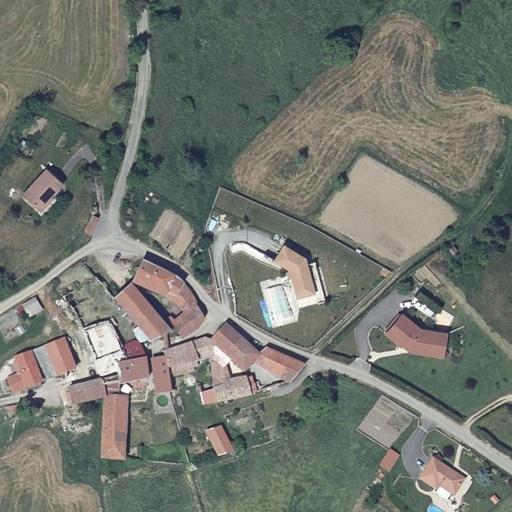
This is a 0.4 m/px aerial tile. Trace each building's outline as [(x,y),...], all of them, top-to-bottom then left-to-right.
[(37,210),(49,199),(61,186),(46,171),(23,196),(37,210)] [(49,199),(37,210),(40,213),(51,202),(49,199)] [(83,234),(91,237),(99,218),(92,213),(83,234)] [(315,291),(307,263),(305,257),(283,243),(274,260),(289,268),(300,306),(322,299),(319,290),(315,291)] [(144,260),(135,274),(155,285),(160,285),(159,288),(165,289),(174,292),(183,282),(177,276),(144,260)] [(314,261),(307,263),(315,291),(319,290),(322,299),(325,297),(314,261)] [(135,274),(133,279),(163,293),(165,289),(159,288),(160,285),(155,285),(135,274)] [(114,297),(103,283),(96,276),(80,285),(97,304),(104,302),(114,297)] [(59,290),(73,313),(82,331),(106,320),(97,304),(80,285),(76,280),(59,290)] [(182,311),(174,321),(180,329),(179,331),(183,336),(198,327),(204,316),(192,292),(183,282),(174,292),(165,289),(163,293),(182,311)] [(130,284),(114,297),(128,314),(139,326),(149,339),(165,332),(168,331),(169,334),(179,331),(180,329),(174,321),(170,316),(162,323),(130,284)] [(34,297),(23,304),(29,316),(41,310),(34,297)] [(128,314),(114,297),(104,302),(114,320),(117,319),(128,314)] [(402,313),(386,334),(402,347),(406,343),(412,348),(412,352),(443,356),(445,332),(422,329),(402,313)] [(109,323),(121,344),(122,346),(130,342),(140,343),(149,339),(139,326),(126,332),(117,319),(114,320),(109,323)] [(82,331),(92,356),(121,344),(109,323),(106,320),(82,331)] [(226,326),(213,341),(230,359),(243,372),(252,362),(289,381),(304,364),(265,348),(256,354),(226,326)] [(73,363),(92,356),(82,331),(64,338),(73,363)] [(45,346),(51,361),(60,381),(73,374),(74,371),(74,367),(73,363),(64,338),(45,346)] [(202,340),(191,344),(197,359),(209,357),(213,341),(202,340)] [(230,359),(213,341),(209,357),(221,365),(223,367),(230,359)] [(128,362),(145,359),(140,343),(130,342),(122,346),(125,350),(128,362)] [(92,356),(101,379),(103,386),(120,384),(117,364),(128,362),(125,350),(122,346),(121,344),(92,356)] [(191,344),(168,352),(168,357),(168,363),(197,359),(191,344)] [(28,354),(34,369),(51,361),(45,346),(28,354)] [(27,386),(31,395),(43,389),(34,369),(28,354),(15,360),(17,364),(21,373),(27,386)] [(157,381),(158,394),(170,392),(168,363),(168,357),(152,360),(154,381),(157,381)] [(221,365),(209,357),(213,383),(214,389),(221,384),(223,381),(221,365)] [(117,364),(120,384),(148,380),(145,359),(128,362),(117,364)] [(13,366),(17,375),(21,373),(17,364),(13,366)] [(14,393),(27,386),(21,373),(17,375),(8,380),(14,393)] [(72,407),(102,398),(105,397),(119,398),(120,384),(103,386),(101,379),(67,390),(72,407)] [(214,389),(216,401),(248,395),(255,393),(253,386),(247,385),(245,379),(223,381),(221,384),(214,389)] [(255,393),(259,391),(258,383),(252,383),(252,379),(245,379),(247,385),(253,386),(255,393)] [(214,389),(213,383),(201,385),(202,393),(214,389)] [(195,386),(200,405),(204,411),(208,410),(209,408),(209,402),(216,401),(214,389),(202,393),(201,385),(195,386)] [(105,397),(102,457),(124,459),(127,398),(119,398),(105,397)] [(23,407),(7,409),(8,417),(24,413),(23,407)] [(224,425),(210,431),(217,450),(230,444),(224,425)] [(389,449),(377,467),(388,474),(399,455),(389,449)] [(434,482),(450,492),(459,479),(428,457),(416,475),(432,486),(434,482)] [(450,492),(434,482),(432,486),(430,488),(445,499),(450,492)] [(496,502),(493,496),(488,499),(492,505),(496,502)]
